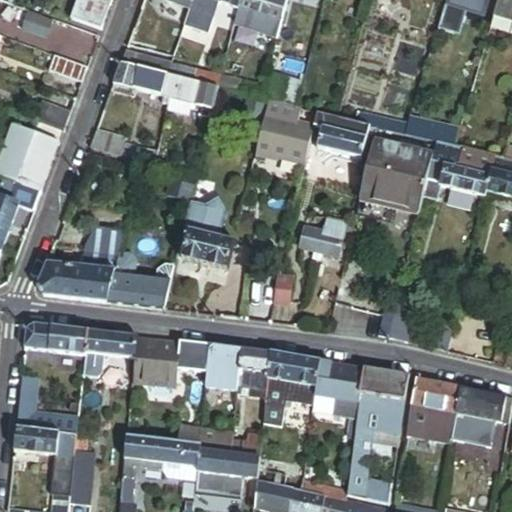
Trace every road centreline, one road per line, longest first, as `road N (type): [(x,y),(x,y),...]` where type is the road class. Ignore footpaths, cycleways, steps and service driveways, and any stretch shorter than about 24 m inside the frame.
road 1 (residential): [(511,387),(414,364),(15,307)]
road 2 (residential): [(125,0),(15,307)]
road 3 (residential): [(0,451),(15,307)]
